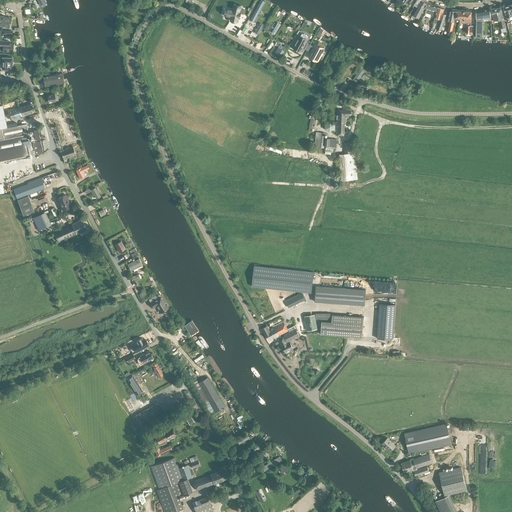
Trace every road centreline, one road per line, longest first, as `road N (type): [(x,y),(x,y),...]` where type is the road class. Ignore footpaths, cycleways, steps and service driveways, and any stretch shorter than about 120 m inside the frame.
road 1 (unclassified): [(428,511),(392,466),(292,380),(262,339),(165,156),(133,49),(151,15),(177,7),(362,100),(413,113),(511,113)]
road 2 (unclassified): [(253,511),(57,159),(15,6)]
road 3 (track): [(382,120),(375,151),(381,176),(336,189),(265,183)]
road 4 (track): [(358,110),(412,126),(511,126)]
road 5 (track): [(309,230),(358,110)]
